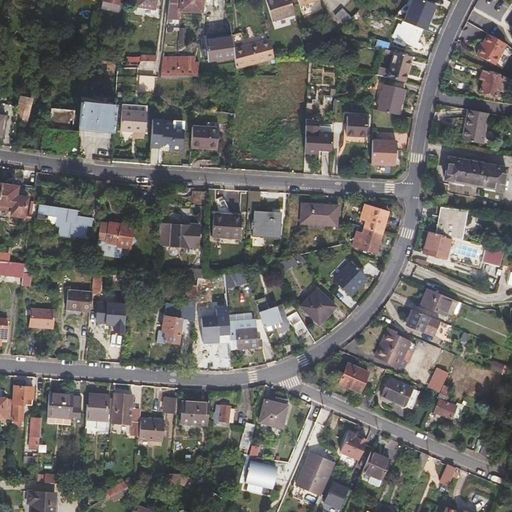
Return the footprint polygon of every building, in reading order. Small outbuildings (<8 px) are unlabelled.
[(121,4),(106,0),(103,0),(102,6),(119,10),(121,4)] [(136,0),(135,8),(153,12),(155,0),(136,0)] [(168,0),(167,20),(182,19),(182,10),(204,10),(204,8),(206,8),(206,1),(211,1),(212,1),(211,0),(168,0)] [(296,14),(291,0),(266,0),(274,21),(296,14)] [(371,0),(370,0),(367,6),(376,10),(379,3),(371,0)] [(413,0),(404,21),(425,30),(435,5),(422,0),(413,0)] [(335,15),(344,23),(351,16),(342,7),(335,15)] [(413,26),(402,22),(393,42),(404,47),(413,26)] [(229,33),(203,36),(204,44),(199,44),(200,55),(205,54),(205,56),(231,53),(231,49),(231,47),(229,33)] [(506,43),(489,34),(478,54),(498,65),(509,45),(506,43)] [(376,39),(375,46),(387,49),(389,43),(376,39)] [(231,53),(233,68),(272,60),(268,42),(241,47),(231,49),(231,53)] [(390,50),(383,76),(404,81),(411,56),(390,50)] [(191,59),(162,58),(160,78),(189,78),(191,59)] [(509,79),(483,70),(481,78),(485,79),(482,91),(498,96),(501,89),(505,91),(509,79)] [(152,95),(154,78),(138,77),(137,93),(152,95)] [(267,84),(243,85),(244,99),(241,99),(241,105),(244,105),(244,110),(267,109),(267,84)] [(377,110),(398,115),(404,89),(383,84),(377,110)] [(32,97),(19,95),(18,105),(15,122),(18,123),(28,124),(32,97)] [(117,106),(115,106),(82,102),(81,113),(79,126),(113,130),(114,130),(117,106)] [(122,105),(121,111),(146,113),(146,107),(122,105)] [(62,109),(62,114),(68,115),(68,120),(75,120),(75,110),(62,109)] [(488,113),(469,110),(466,126),(464,125),(462,139),(482,143),(488,113)] [(146,113),(121,111),(119,131),(144,133),(146,113)] [(367,118),(348,116),(347,134),(365,136),(367,118)] [(151,119),(149,148),(158,148),(159,145),(170,145),(169,151),(180,152),(182,129),(171,129),(171,124),(160,123),(161,120),(151,119)] [(171,129),(182,129),(182,122),(161,120),(160,123),(171,124),(171,129)] [(306,131),(304,152),(317,153),(318,147),(332,148),(333,127),(318,126),(318,132),(306,131)] [(191,127),(190,147),(216,149),(217,129),(206,128),(191,127)] [(372,140),(370,164),(395,165),(397,142),(372,140)] [(505,167),(448,158),(444,179),(502,188),(505,167)] [(105,181),(95,180),(93,196),(103,198),(105,181)] [(23,198),(19,197),(17,195),(16,195),(17,186),(1,183),(0,192),(0,213),(23,217),(26,200),(24,200),(23,198)] [(206,206),(207,191),(193,190),(192,205),(206,206)] [(503,193),(483,190),(479,210),(499,213),(503,193)] [(259,208),(261,192),(252,191),(248,191),(247,207),(259,208)] [(75,209),(40,204),(37,219),(48,220),(48,217),(56,218),(55,227),(59,228),(58,237),(69,238),(70,235),(84,237),(86,226),(91,227),(92,218),(74,215),(75,209)] [(336,207),(301,204),(300,223),(335,225),(336,207)] [(364,206),(358,223),(381,230),(387,214),(364,206)] [(447,208),(438,208),(435,233),(450,236),(462,239),(465,210),(447,208)] [(253,211),(251,233),(279,235),(279,226),(280,212),(253,211)] [(241,216),(230,215),(230,219),(214,217),(212,237),(239,239),(241,216)] [(106,241),(131,244),(131,242),(136,237),(133,230),(134,222),(109,219),(106,241)] [(381,230),(358,223),(352,244),(375,251),(381,230)] [(197,225),(170,224),(168,245),(196,246),(197,225)] [(435,233),(428,231),(422,252),(444,257),(450,236),(435,233)] [(480,260),(498,265),(503,249),(484,244),(480,260)] [(287,259),(278,262),(281,270),(297,265),(294,258),(287,260),(287,259)] [(0,259),(0,281),(22,283),(23,270),(23,262),(0,259)] [(366,277),(350,263),(335,279),(351,293),(366,277)] [(189,268),(188,277),(192,277),(193,277),(197,278),(201,278),(202,269),(189,268)] [(247,282),(243,268),(238,270),(231,271),(236,285),(247,282)] [(101,270),(92,269),(91,290),(99,291),(101,270)] [(30,271),(23,270),(22,283),(29,283),(30,271)] [(196,284),(191,284),(185,283),(184,301),(171,300),(170,304),(161,303),(160,317),(156,318),(155,323),(161,325),(160,331),(158,331),(157,341),(177,343),(179,330),(183,330),(184,320),(194,321),(196,284)] [(327,309),(330,312),(336,305),(317,286),(299,304),(316,320),(327,309)] [(456,301),(426,288),(419,305),(442,315),(444,310),(451,313),(456,301)] [(89,316),(90,298),(65,296),(64,314),(89,316)] [(253,300),(263,327),(280,321),(275,306),(269,308),(265,296),(253,300)] [(263,327),(264,332),(288,324),(283,309),(279,310),(277,305),(275,306),(280,321),(263,327)] [(53,327),(54,310),(32,308),(30,325),(53,327)] [(319,323),(330,312),(327,309),(316,320),(319,323)] [(440,320),(412,309),(406,324),(422,331),(424,327),(435,331),(440,320)] [(303,323),(296,310),(286,316),(299,338),(309,332),(303,323)] [(220,314),(201,313),(201,331),(220,331),(220,314)] [(95,323),(90,323),(90,332),(108,333),(109,323),(105,323),(105,317),(95,316),(95,323)] [(227,323),(230,348),(260,345),(259,338),(255,338),(254,328),(237,330),(237,327),(235,327),(234,322),(227,323)] [(398,330),(390,327),(378,355),(401,364),(412,338),(397,332),(398,330)] [(433,335),(435,331),(424,327),(422,331),(433,335)] [(505,373),(508,365),(493,360),(491,368),(505,373)] [(366,372),(345,363),(335,383),(357,392),(366,372)] [(379,397),(393,403),(395,400),(404,403),(411,386),(387,376),(379,397)] [(443,383),(439,392),(436,398),(439,399),(433,411),(449,418),(454,406),(443,401),(444,398),(444,393),(447,385),(443,383)] [(32,386),(14,385),(11,425),(20,426),(21,420),(24,398),(31,399),(32,386)] [(365,390),(359,403),(368,406),(373,394),(365,390)] [(47,415),(70,417),(71,415),(80,415),(81,396),(72,396),(72,394),(48,392),(47,415)] [(138,433),(138,420),(130,420),(131,407),(134,407),(135,401),(131,401),(132,393),(116,392),(113,422),(130,424),(129,433),(138,433)] [(87,404),(86,418),(107,420),(109,395),(89,393),(88,404),(87,404)] [(175,410),(176,397),(165,396),(164,410),(175,410)] [(234,420),(235,402),(229,402),(229,399),(220,399),(219,402),(215,402),(215,405),(211,405),(210,413),(215,413),(215,415),(219,415),(219,417),(229,418),(229,419),(234,420)] [(283,427),(288,404),(275,401),(264,399),(259,422),(283,427)] [(179,422),(206,424),(207,402),(180,400),(179,422)] [(130,420),(138,420),(140,408),(134,407),(131,407),(130,420)] [(29,448),(38,449),(41,418),(32,417),(29,448)] [(141,417),(139,437),(162,439),(163,419),(141,417)] [(239,445),(248,448),(255,423),(246,420),(239,445)] [(448,441),(456,444),(462,430),(454,427),(448,441)] [(490,439),(481,436),(476,449),(485,452),(490,439)] [(260,445),(252,443),(250,454),(257,456),(260,445)] [(371,450),(362,470),(377,476),(382,478),(390,459),(371,450)] [(429,454),(422,451),(415,466),(414,466),(410,475),(418,479),(429,454)] [(309,455),(333,466),(335,462),(311,452),(309,455)] [(24,463),(37,464),(38,457),(25,455),(24,463)] [(309,455),(297,484),(321,494),(333,466),(309,455)] [(252,460),(248,480),(272,485),(276,466),(268,464),(266,461),(263,463),(252,460)] [(445,493),(455,469),(446,465),(437,490),(445,493)] [(178,483),(183,470),(182,470),(171,473),(170,473),(170,482),(178,483)] [(66,476),(45,474),(44,481),(66,483),(66,476)] [(183,474),(179,482),(191,488),(195,480),(183,474)] [(339,509),(349,487),(333,479),(323,502),(339,509)] [(106,490),(105,498),(119,491),(131,484),(130,480),(106,490)] [(30,511),(52,511),(53,504),(54,493),(28,491),(27,503),(32,503),(30,511)]
